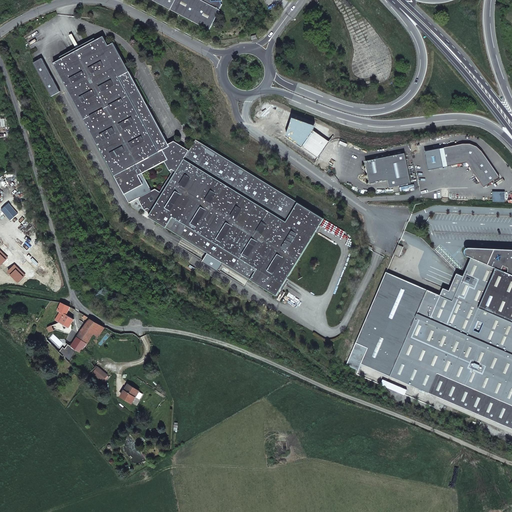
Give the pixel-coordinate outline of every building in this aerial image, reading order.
[(154,0),(171,9),(210,29),(221,9),(220,8),(222,3),(221,2),(221,0),(214,0),(212,0),(211,0),(154,0)] [(152,211),(150,214),(149,217),(277,296),(324,218),(196,140),(190,150),(174,141),(168,144),(114,43),(108,45),(104,36),(53,63),(129,203),(138,198),(144,210),(147,208),(152,211)] [(60,91),(42,58),(37,60),(33,63),(51,96),(60,91)] [(291,118),(285,135),(317,158),(329,142),(313,130),(315,126),(291,118)] [(482,152),(477,147),(471,144),(463,144),(441,148),(445,167),(463,163),(463,164),(464,165),(465,166),(466,166),(468,166),(469,166),(484,187),(500,176),(482,152)] [(405,154),(365,162),(370,184),(388,181),(390,188),(411,184),(405,154)] [(492,199),(505,200),(505,192),(492,191),(492,199)] [(398,245),(394,254),(399,256),(403,247),(398,245)] [(466,254),(467,255),(472,257),(453,301),(428,290),(418,313),(411,310),(421,287),(386,272),(356,342),(368,348),(361,363),(390,376),(413,323),(426,329),(404,381),(511,428),(511,249),(468,248),(467,248),(466,249),(466,250),(465,250),(465,251),(465,253),(466,254)] [(428,290),(421,287),(411,310),(418,313),(428,290)] [(74,318),(67,314),(70,306),(62,302),(58,309),(65,313),(60,321),(65,325),(69,328),(74,318)] [(83,328),(94,335),(98,337),(106,326),(91,317),(89,320),(83,328)] [(426,329),(413,323),(390,376),(404,381),(426,329)] [(83,328),(77,336),(87,343),(90,340),(94,335),(83,328)] [(77,336),(71,345),(77,350),(80,352),(83,349),(87,343),(77,336)] [(83,349),(87,352),(94,344),(90,340),(87,343),(83,349)] [(66,341),(58,351),(70,363),(77,350),(71,345),(66,341)] [(356,342),(346,365),(358,370),(361,363),(368,348),(356,342)] [(98,367),(93,373),(102,381),(107,375),(98,367)] [(122,396),(133,403),(140,391),(128,384),(122,396)]
